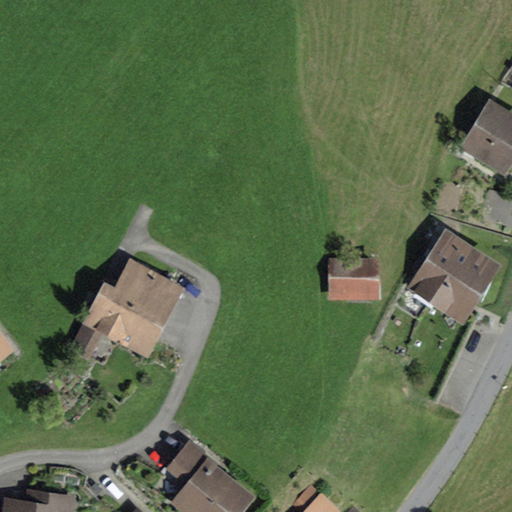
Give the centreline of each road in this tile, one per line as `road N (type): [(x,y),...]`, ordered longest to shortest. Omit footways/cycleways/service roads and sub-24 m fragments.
road 1 (residential): [(0,464),(96,455),(155,420),(206,295),(184,265),(128,234)]
road 2 (tertiary): [(404,511),(458,433),(511,323)]
